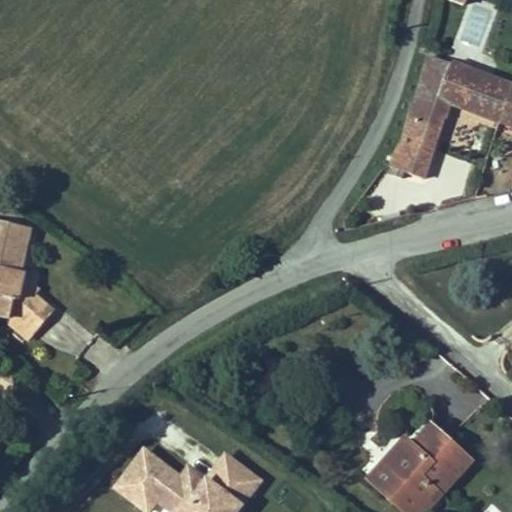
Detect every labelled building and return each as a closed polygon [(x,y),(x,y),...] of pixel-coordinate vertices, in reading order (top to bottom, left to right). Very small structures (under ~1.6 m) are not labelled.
[(436,62),(425,98),(422,109),(420,109),(411,145),(404,158),(398,173),(436,186),(455,126),(457,126),(461,113),(510,131),(511,124),(511,85),(463,67),(462,70),(436,62)] [(0,326),(10,329),(9,331),(32,350),(59,320),(24,288),(29,283),(23,278),(25,276),(21,272),(34,240),(0,230),(0,326)] [(399,511),(438,511),(477,469),(438,434),(420,454),(412,447),(374,488),(399,511)] [(189,511),(194,506),(202,511),(240,511),(266,479),(233,454),(214,479),(203,471),(195,481),(188,476),(152,448),(124,484),(154,508),(163,496),(184,511),(189,511)] [(195,481),(203,471),(196,465),(188,476),(195,481)]
